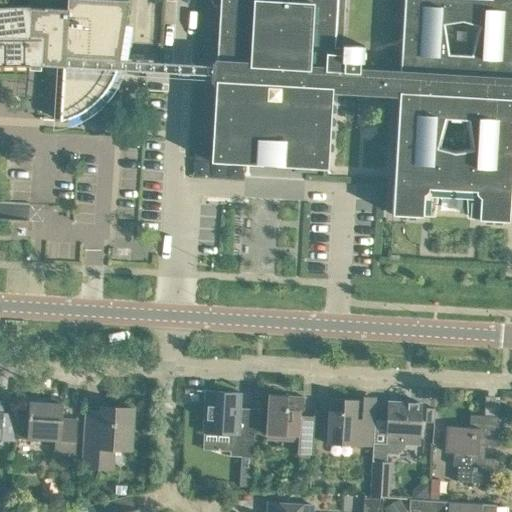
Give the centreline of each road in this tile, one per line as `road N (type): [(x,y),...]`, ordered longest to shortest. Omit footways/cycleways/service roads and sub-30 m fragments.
road 1 (residential): [(510,383),(167,369)]
road 2 (tertiary): [(511,336),(171,315)]
road 3 (tertiary): [(0,305),(171,315)]
road 4 (residential): [(167,369),(0,359)]
road 5 (residential): [(196,511),(167,484),(167,369)]
